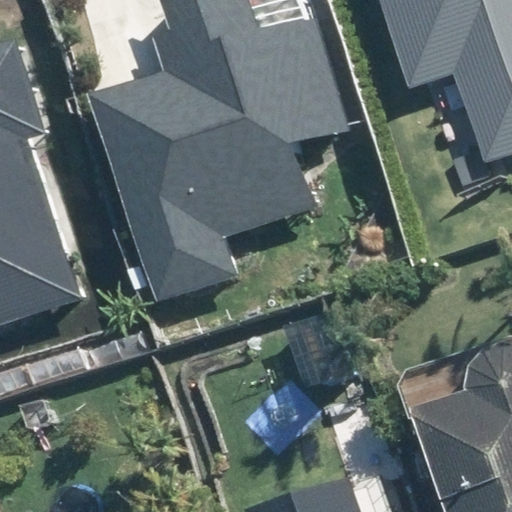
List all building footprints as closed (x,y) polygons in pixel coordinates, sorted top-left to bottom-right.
[(92,94),(155,301),(238,276),(225,232),(315,205),(296,143),(358,125),(324,15),(258,35),(247,0),(161,0),(170,30),(154,35),(165,72),(92,94)] [(455,74),(486,164),(511,155),(511,0),(380,0),(410,89),(455,74)] [(0,323),(80,298),(28,136),(45,131),(15,38),(0,42),(0,323)] [(402,414),(434,511),(511,511),(511,352),(497,349),(477,356),(462,371),(457,390),(460,396),(402,414)] [(404,511),(404,510),(397,511),(361,511),(349,473),(247,507),(248,511),(404,511)]
